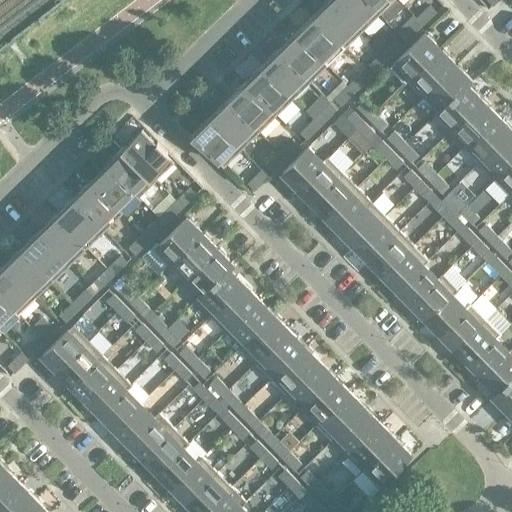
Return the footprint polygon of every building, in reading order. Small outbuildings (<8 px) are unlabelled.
[(362,30),(331,0),(327,0),(312,15),(344,47),(362,30)] [(379,14),(365,0),(331,0),(362,30),(379,14)] [(365,0),(379,14),(380,12),(388,20),(402,6),(396,0),(365,0)] [(429,5),(416,17),(423,24),(436,11),(429,5)] [(344,47),(312,15),(295,32),(327,64),(344,47)] [(423,24),(416,17),(403,30),(410,37),(423,24)] [(327,64),(295,32),(278,49),(310,81),(327,64)] [(440,48),(424,32),(390,66),(405,82),(407,80),(440,48)] [(395,38),(382,51),(388,58),(402,45),(395,38)] [(455,64),(440,48),(407,80),(423,96),(455,64)] [(310,81),(278,49),(261,65),(293,98),(310,81)] [(388,58),(382,51),(369,64),(375,71),(388,58)] [(470,79),(455,64),(423,96),(438,111),(470,79)] [(293,98),(261,65),(243,82),(276,115),(293,98)] [(360,72),(347,85),(354,92),(367,79),(360,72)] [(471,80),(470,79),(438,111),(439,112),(440,112),(454,126),(481,99),(467,85),(471,80)] [(276,115),(243,82),(226,99),(258,132),(276,115)] [(354,92),(347,85),(334,98),(341,105),(354,92)] [(258,132),(226,99),(209,116),(241,148),(258,132)] [(364,99),(357,106),(369,118),(376,112),(364,99)] [(496,114),(481,99),(454,126),(468,140),(463,145),(464,146),(496,114)] [(326,106),(313,119),(319,125),(332,112),(326,106)] [(364,121),(353,111),(347,117),(357,128),(364,121)] [(388,124),(376,112),(369,118),(381,130),(388,124)] [(511,130),(496,114),(464,146),(479,162),(511,130)] [(241,148),(209,116),(191,133),(223,166),(241,148)] [(319,125),(313,119),(300,132),(306,138),(319,125)] [(374,132),(364,121),(357,128),(368,139),(374,132)] [(142,129),(124,146),(156,179),(174,162),(166,154),(167,152),(157,141),(155,143),(142,129)] [(394,130),(387,137),(399,149),(406,142),(394,130)] [(511,159),(511,130),(479,162),(494,177),(511,159)] [(292,139),(279,152),(285,159),(298,146),(292,139)] [(392,151),(382,140),(375,146),(386,157),(392,151)] [(418,155),(406,142),(399,149),(411,161),(418,155)] [(156,179),(124,146),(107,163),(139,196),(156,179)] [(282,172),(297,187),(328,157),(327,156),(322,161),(308,146),(282,172)] [(403,161),(392,151),(386,157),(396,168),(403,161)] [(285,159),(279,152),(265,165),(272,172),(285,159)] [(342,171),(328,157),(297,187),(311,202),(342,171)] [(511,190),(511,159),(494,177),(509,193),(511,190)] [(424,161),(417,168),(429,180),(436,173),(424,161)] [(139,196),(107,163),(89,180),(121,213),(122,212),(117,207),(132,192),(137,197),(139,196)] [(248,182),(255,189),(268,176),(261,169),(248,182)] [(421,180),(410,169),(404,176),(414,186),(421,180)] [(356,186),(342,171),(311,202),(325,216),(356,186)] [(448,186),(436,173),(429,180),(441,192),(448,186)] [(121,213),(89,180),(72,197),(104,230),(121,213)] [(431,190),(421,180),(414,186),(425,197),(431,190)] [(371,200),(356,186),(325,216),(340,231),(371,200)] [(189,187),(176,200),(182,206),(196,194),(189,187)] [(455,192),(448,199),(460,211),(467,204),(455,192)] [(104,230),(72,197),(55,214),(87,247),(104,230)] [(449,209),(439,198),(432,205),(443,215),(449,209)] [(182,206),(176,200),(163,213),(169,219),(182,206)] [(385,215),(371,200),(340,231),(354,245),(385,215)] [(479,217),(467,204),(460,211),(472,223),(479,217)] [(460,220),(449,209),(443,215),(453,226),(460,220)] [(87,247),(55,214),(38,231),(70,264),(87,247)] [(399,229),(385,215),(354,245),(368,260),(399,229)] [(153,249),(169,265),(202,233),(186,217),(153,249)] [(155,220),(142,233),(148,240),(161,227),(155,220)] [(485,223),(478,230),(490,242),(497,235),(485,223)] [(478,238),(468,227),(461,234),(472,245),(478,238)] [(414,244),(399,229),(368,260),(383,274),(414,244)] [(70,264),(38,231),(20,248),(52,280),(70,264)] [(148,240),(142,233),(129,246),(135,253),(148,240)] [(217,248),(202,233),(169,265),(184,280),(217,248)] [(509,248),(497,235),(490,242),(502,254),(509,248)] [(489,249),(478,238),(472,245),(482,255),(489,249)] [(428,259),(414,244),(383,274),(397,289),(428,259)] [(52,280),(20,248),(3,264),(35,297),(52,280)] [(232,264),(217,248),(184,280),(198,295),(194,299),(195,300),(232,264)] [(120,255),(107,267),(113,274),(127,261),(120,255)] [(507,268),(496,257),(490,263),(500,274),(507,268)] [(429,260),(428,259),(397,289),(411,304),(442,273),(441,272),(436,277),(424,265),(429,260)] [(35,297),(3,264),(0,267),(0,295),(18,314),(35,297)] [(233,265),(232,264),(195,300),(210,315),(243,283),(229,269),(233,265)] [(113,274),(107,267),(94,280),(100,287),(113,274)] [(511,283),(511,272),(507,268),(500,274),(511,285),(511,283)] [(457,288),(442,273),(411,304),(426,319),(457,288)] [(258,299),(243,283),(210,315),(225,331),(258,299)] [(125,284),(119,290),(131,302),(137,296),(125,284)] [(86,288),(73,301),(79,308),(92,295),(86,288)] [(458,289),(457,288),(426,319),(440,333),(471,303),(470,302),(465,307),(453,294),(458,289)] [(124,304),(113,293),(107,300),(117,311),(124,304)] [(18,314),(0,295),(0,329),(1,331),(2,330),(0,327),(0,321),(12,310),(17,315),(18,314)] [(149,308),(137,296),(131,302),(143,315),(149,308)] [(273,314),(258,299),(225,331),(240,346),(273,314)] [(79,308),(73,301),(60,314),(66,320),(79,308)] [(485,317),(471,303),(440,333),(454,348),(485,317)] [(134,315),(124,304),(117,311),(128,321),(134,315)] [(288,330),(273,314),(240,346),(256,362),(288,330)] [(156,315),(149,321),(161,333),(168,327),(156,315)] [(500,332),(485,317),(454,348),(469,362),(500,332)] [(52,322),(38,335),(45,341),(58,328),(52,322)] [(152,333),(142,322),(135,329),(146,340),(152,333)] [(42,354),(57,370),(88,339),(73,324),(42,354)] [(179,339),(168,327),(161,333),(173,346),(179,339)] [(304,345),(288,330),(256,362),(271,377),(304,345)] [(501,333),(500,332),(469,362),(483,377),(511,348),(511,346),(508,350),(496,338),(501,333)] [(163,344),(152,333),(146,340),(156,350),(163,344)] [(45,341),(38,335),(25,347),(32,354),(45,341)] [(102,354),(88,339),(57,370),(71,384),(102,354)] [(186,345),(179,352),(191,364),(198,358),(186,345)] [(319,361),(304,345),(271,377),(286,393),(319,361)] [(511,376),(511,348),(483,377),(496,390),(492,395),(493,396),(511,376)] [(8,364),(14,371),(28,358),(21,351),(8,364)] [(181,362),(170,352),(164,358),(174,369),(181,362)] [(117,368),(102,354),(71,384),(86,399),(117,368)] [(210,370),(198,358),(191,364),(203,376),(210,370)] [(334,376),(319,361),(286,393),(287,394),(292,389),(305,402),(300,407),(301,408),(334,376)] [(191,373),(181,362),(174,369),(185,380),(191,373)] [(131,383),(117,368),(86,399),(100,413),(131,383)] [(210,383),(222,395),(228,389),(216,376),(210,383)] [(349,392),(334,376),(301,408),(316,424),(349,392)] [(511,376),(493,396),(507,410),(511,405),(511,376)] [(209,392),(199,381),(192,387),(203,398),(209,392)] [(132,384),(131,383),(100,413),(114,428),(140,403),(127,389),(132,384)] [(240,401),(228,389),(222,395),(234,407),(240,401)] [(220,402),(209,392),(203,398),(213,409),(220,402)] [(364,407),(349,392),(316,424),(332,439),(364,407)] [(153,416),(140,403),(114,428),(128,442),(159,412),(158,411),(153,416)] [(379,422),(364,407),(332,439),(347,454),(379,422)] [(247,408),(240,414),(252,426),(259,420),(247,408)] [(238,421),(228,410),(221,417),(232,427),(238,421)] [(174,427),(159,412),(128,442),(143,457),(174,427)] [(271,432),(259,420),(252,426),(264,439),(271,432)] [(249,432),(238,421),(232,427),(242,438),(249,432)] [(394,438),(379,422),(347,454),(362,470),(394,438)] [(188,441),(174,427),(143,457),(157,472),(188,441)] [(277,438),(270,445),(282,457),(289,451),(277,438)] [(410,454),(394,438),(362,470),(378,486),(410,454)] [(267,450),(256,439),(250,446),(260,457),(267,450)] [(189,442),(188,441),(157,472),(171,486),(202,456),(201,455),(196,460),(184,447),(189,442)] [(278,461),(267,450),(260,457),(271,467),(278,461)] [(301,463),(289,451),(282,457),(294,469),(301,463)] [(217,471),(202,456),(171,486),(186,501),(217,471)] [(0,501),(19,483),(4,467),(0,471),(0,501)] [(296,479),(285,469),(278,475),(289,486),(296,479)] [(307,469),(300,476),(312,488),(319,482),(307,469)] [(203,511),(231,485),(217,471),(186,501),(196,511),(203,511)] [(306,490),(296,479),(289,486),(299,497),(306,490)] [(331,494),(319,482),(312,488),(324,500),(331,494)] [(20,511),(35,498),(19,483),(0,501),(0,511),(20,511)] [(233,511),(245,500),(231,485),(203,511),(233,511)] [(334,497),(328,503),(335,511),(343,511),(346,509),(334,497)] [(48,511),(35,498),(20,511),(48,511)] [(320,511),(324,508),(314,498),(307,504),(314,511),(320,511)] [(246,501),(245,500),(233,511),(247,511),(241,506),(246,501)]
